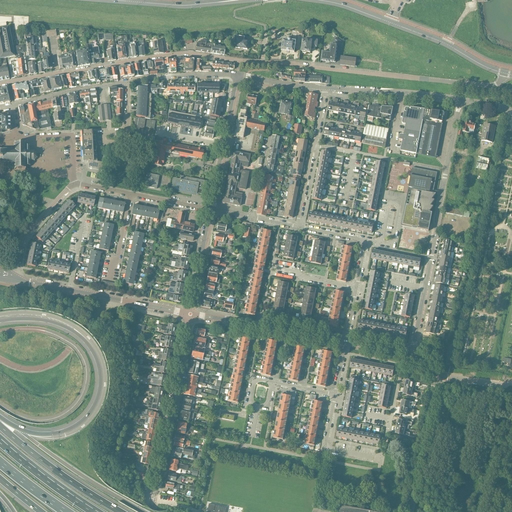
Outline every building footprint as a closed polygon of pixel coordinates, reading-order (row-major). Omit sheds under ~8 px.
[(9,26),(0,28),(0,59),(14,57),(9,26)] [(128,59),(126,46),(126,44),(127,43),(126,36),(123,37),(115,38),(118,60),(128,59)] [(233,44),(236,44),(235,48),(247,50),(247,47),(248,47),(248,45),(248,44),(248,42),(241,41),(241,37),(234,36),(233,44)] [(204,53),(205,44),(206,41),(201,40),(200,43),(197,42),(197,45),(196,45),(195,51),(204,53)] [(291,41),(288,40),(287,41),(283,40),(282,50),(281,50),(281,51),(282,51),(286,51),(286,52),(287,52),(287,51),(289,52),(294,52),(294,53),(294,52),(295,42),(296,42),(295,42),(291,41)] [(307,40),(303,40),(303,41),(302,48),(302,52),(303,52),(303,53),(306,54),(306,53),(310,53),(310,49),(313,49),(313,47),(316,47),(317,42),(310,41),(310,42),(307,42),(307,40)] [(161,41),(152,42),(154,55),(163,54),(161,41)] [(87,45),(87,51),(89,65),(95,64),(94,60),(100,59),(98,47),(92,48),(92,44),(87,45)] [(219,45),(219,46),(212,45),(211,48),(212,48),(211,54),(223,56),(225,47),(221,46),(221,45),(220,45),(219,45)] [(321,53),(320,62),(326,63),(329,63),(334,64),(337,46),(330,45),(329,54),(321,53)] [(27,75),(25,61),(25,59),(20,59),(19,53),(24,53),(23,46),(14,47),(16,62),(10,62),(12,77),(13,77),(13,76),(17,76),(18,76),(18,77),(26,75),(27,75)] [(115,61),(113,47),(110,47),(110,51),(106,51),(108,62),(115,61)] [(89,65),(87,51),(75,52),(78,67),(89,65)] [(52,69),(50,56),(48,56),(48,53),(42,54),(43,57),(42,57),(42,59),(44,70),(52,69)] [(74,53),(67,55),(67,57),(69,69),(76,67),(75,62),(74,62),(74,59),(75,59),(74,53)] [(60,56),(60,58),(57,58),(59,68),(59,71),(69,69),(67,57),(67,55),(60,56)] [(356,59),(341,57),(340,65),(355,67),(356,59)] [(183,58),(175,59),(175,60),(176,64),(176,67),(184,66),(183,59),(183,58)] [(164,70),(163,65),(166,65),(169,64),(168,61),(169,61),(168,59),(157,60),(159,69),(159,70),(156,70),(157,75),(165,74),(164,70)] [(193,60),(186,59),(183,59),(184,66),(184,72),(193,72),(193,61),(193,60)] [(211,71),(211,66),(210,66),(207,66),(203,66),(201,66),(201,64),(201,61),(196,60),(195,72),(211,71)] [(35,62),(28,63),(29,75),(37,74),(35,62)] [(132,66),(126,67),(127,78),(134,77),(132,66)] [(0,81),(9,79),(7,67),(0,68),(0,81)] [(120,80),(127,78),(126,67),(118,69),(120,80)] [(106,79),(105,69),(98,70),(99,76),(99,80),(102,80),(106,79)] [(291,75),(286,74),(282,73),(282,69),(278,69),(278,73),(280,73),(279,78),(292,81),(293,76),(291,76),(291,75)] [(306,71),(294,70),(294,76),(294,81),(305,83),(305,75),(306,71)] [(76,86),(76,84),(75,82),(73,82),(72,79),(71,75),(66,75),(69,88),(77,87),(77,86),(76,86)] [(64,76),(58,77),(61,89),(67,87),(64,76)] [(61,89),(58,77),(48,79),(51,91),(61,89)] [(51,91),(48,79),(42,81),(44,94),(51,92),(51,91)] [(41,81),(29,83),(31,97),(44,95),(44,94),(42,81),(41,81)] [(27,84),(17,85),(21,100),(29,98),(27,84)] [(164,89),(164,84),(160,84),(154,85),(153,85),(150,85),(151,95),(161,93),(161,90),(164,89)] [(17,85),(11,87),(14,101),(21,100),(17,85)] [(194,86),(186,85),(186,92),(189,93),(189,95),(192,95),(192,93),(194,93),(194,86)] [(137,93),(137,97),(150,99),(151,95),(151,94),(148,94),(147,87),(147,86),(145,86),(144,86),(142,86),(141,86),(139,87),(137,87),(136,88),(135,88),(135,89),(134,90),(134,91),(134,92),(137,93)] [(6,87),(0,88),(0,104),(10,103),(6,87)] [(116,97),(117,90),(116,87),(108,88),(109,95),(111,94),(111,97),(112,97),(116,97)] [(89,99),(88,91),(79,92),(80,99),(80,100),(84,99),(84,103),(90,103),(90,99),(89,99)] [(67,96),(69,105),(79,103),(77,93),(68,94),(67,96)] [(316,105),(318,95),(309,94),(307,103),(315,105),(316,105)] [(257,97),(248,95),(246,104),(256,105),(257,97)] [(67,108),(66,97),(58,99),(60,112),(60,113),(61,121),(66,120),(65,115),(64,115),(63,110),(62,108),(67,108)] [(150,104),(151,99),(150,99),(137,97),(137,107),(150,109),(151,104),(150,104)] [(61,121),(60,113),(60,112),(58,99),(51,100),(51,101),(52,108),(56,108),(57,114),(53,114),(54,123),(61,122),(61,121)] [(47,113),(48,109),(52,108),(51,101),(42,103),(42,102),(37,103),(37,104),(34,105),(37,121),(38,129),(50,127),(48,118),(47,113)] [(293,104),(281,102),(279,114),(288,116),(290,116),(293,104)] [(315,113),(314,113),(315,105),(307,103),(305,116),(314,117),(315,113)] [(37,121),(34,105),(33,104),(27,106),(31,123),(30,123),(32,129),(35,130),(38,129),(37,121)] [(100,122),(105,121),(110,121),(108,105),(98,107),(100,122)] [(27,106),(22,107),(24,116),(23,116),(24,117),(26,124),(30,123),(31,123),(27,106)] [(244,138),(247,118),(245,117),(247,107),(241,106),(237,128),(236,128),(235,132),(236,132),(235,136),(244,138)] [(390,121),(393,108),(369,106),(367,116),(373,118),(390,121)] [(256,107),(255,111),(253,111),(252,114),(251,119),(255,119),(259,120),(259,119),(264,120),(264,119),(266,119),(267,116),(264,115),(263,117),(258,116),(259,113),(258,113),(259,108),(256,107)] [(416,154),(422,123),(425,110),(411,108),(410,109),(406,108),(405,109),(404,112),(404,111),(403,119),(402,123),(403,124),(405,125),(403,135),(401,135),(399,135),(399,140),(398,139),(398,140),(402,141),(400,151),(416,154)] [(445,112),(431,111),(425,110),(422,123),(416,154),(436,158),(445,112)] [(150,114),(136,112),(136,116),(136,117),(145,118),(145,119),(149,120),(150,114)] [(10,131),(10,114),(0,115),(0,123),(1,123),(1,127),(0,126),(0,133),(1,133),(1,131),(10,131)] [(30,123),(26,124),(24,117),(23,116),(20,117),(22,125),(32,129),(30,123)] [(135,118),(134,125),(137,126),(135,137),(142,138),(142,135),(144,135),(145,131),(143,130),(144,127),(154,129),(155,121),(149,120),(149,121),(145,120),(145,119),(137,118),(135,118)] [(264,131),(265,124),(258,122),(259,120),(255,119),(251,119),(248,118),(246,128),(259,130),(264,131)] [(474,130),(475,125),(471,124),(471,122),(470,122),(470,121),(469,121),(465,120),(464,125),(463,125),(462,127),(463,128),(462,132),(470,133),(473,134),(474,130)] [(212,122),(207,121),(205,131),(213,133),(214,126),(215,121),(212,121),(212,122)] [(389,129),(365,124),(363,135),(387,140),(388,133),(389,129)] [(495,127),(485,124),(481,141),(492,143),(495,127)] [(95,131),(81,132),(83,162),(88,162),(88,168),(101,171),(103,163),(96,161),(95,131)] [(387,140),(363,135),(361,143),(385,148),(387,140)] [(278,144),(280,137),(273,136),(271,143),(278,144)] [(202,160),(203,150),(201,150),(201,149),(167,142),(168,140),(163,139),(163,138),(157,137),(156,141),(157,142),(153,165),(162,166),(162,164),(163,164),(165,153),(170,154),(170,153),(202,160)] [(308,141),(298,139),(297,144),(297,145),(309,148),(309,147),(309,146),(307,145),(308,141)] [(37,158),(36,154),(37,154),(37,153),(36,154),(34,151),(34,150),(33,151),(29,151),(29,146),(30,146),(29,145),(29,146),(25,146),(25,143),(25,142),(24,143),(15,143),(14,143),(14,144),(14,146),(14,147),(14,149),(11,149),(11,148),(11,149),(8,149),(8,148),(7,148),(7,149),(4,149),(4,148),(3,148),(3,149),(1,149),(1,148),(0,148),(0,163),(1,163),(1,164),(1,163),(4,163),(4,164),(5,164),(5,163),(8,163),(8,164),(8,163),(11,163),(11,164),(12,164),(12,163),(14,163),(14,166),(15,166),(14,169),(14,170),(15,169),(24,169),(25,170),(25,169),(25,168),(25,166),(29,166),(29,167),(30,166),(29,166),(29,161),(33,161),(34,161),(36,158),(37,158)] [(309,148),(297,145),(297,144),(295,143),(295,147),(297,147),(296,151),(305,153),(306,149),(308,149),(309,149),(309,148)] [(305,153),(296,151),(295,156),(295,157),(307,159),(307,158),(306,157),(304,157),(305,153)] [(232,159),(229,173),(228,173),(227,181),(227,182),(224,195),(223,195),(222,203),(239,206),(242,194),(235,192),(236,188),(245,190),(249,172),(239,170),(240,166),(247,168),(250,155),(232,152),(231,159),(232,159)] [(307,159),(295,157),(295,156),(293,155),(293,158),(295,159),(294,163),(303,165),(304,161),(306,161),(307,160),(307,159)] [(487,171),(489,160),(478,157),(476,168),(487,171)] [(302,169),(303,165),(294,163),(293,167),(291,167),(291,169),(304,171),(305,170),(304,169),(302,169)] [(273,170),(274,167),(274,166),(267,165),(266,171),(273,173),(273,170)] [(432,200),(436,194),(433,194),(437,173),(412,168),(408,188),(412,188),(411,190),(408,205),(406,205),(402,225),(417,228),(417,229),(428,231),(432,213),(429,212),(433,207),(430,206),(434,200),(432,200)] [(301,177),(301,172),(303,173),(304,173),(304,172),(304,171),(293,169),(291,169),(290,174),(292,174),(291,175),(301,177)] [(483,181),(485,171),(475,169),(474,179),(483,181)] [(159,176),(147,174),(146,179),(145,183),(144,187),(156,189),(159,176)] [(201,195),(204,181),(180,176),(179,180),(174,179),(173,181),(172,182),(171,187),(172,188),(171,190),(191,194),(192,192),(195,192),(195,193),(201,195)] [(299,183),(290,181),(289,186),(289,187),(301,189),(301,188),(300,187),(299,187),(299,183)] [(301,189),(289,187),(289,186),(287,185),(287,188),(289,188),(288,193),(297,195),(298,190),(300,191),(301,190),(301,189)] [(296,199),(297,195),(288,193),(286,193),(286,197),(287,197),(287,199),(299,201),(299,200),(299,199),(298,199),(296,199)] [(298,202),(299,201),(287,199),(287,197),(286,197),(285,197),(284,200),(286,200),(286,205),(295,206),(296,202),(297,203),(298,202)] [(69,200),(65,205),(71,210),(75,206),(69,200)] [(65,205),(61,209),(68,214),(71,210),(65,205)] [(295,206),(286,205),(285,209),(284,210),(296,213),(297,212),(296,211),(294,210),(295,206)] [(462,217),(463,211),(446,208),(445,213),(462,217)] [(61,209),(58,213),(64,218),(68,214),(61,209)] [(296,213),(284,210),(285,209),(283,209),(282,212),(284,212),(283,216),(292,218),(293,214),(295,214),(296,214),(296,213)] [(58,213),(54,217),(61,222),(64,218),(58,213)] [(174,221),(171,221),(169,227),(173,228),(192,233),(193,229),(194,229),(194,226),(194,225),(183,223),(185,214),(178,213),(176,221),(174,221)] [(54,217),(50,221),(57,226),(61,222),(54,217)] [(50,221),(47,225),(53,230),(57,226),(50,221)] [(225,229),(226,225),(218,224),(217,225),(216,227),(217,228),(216,230),(229,233),(229,230),(225,229)] [(47,225),(43,229),(50,234),(53,230),(47,225)] [(43,229),(40,233),(46,238),(50,234),(43,229)] [(260,281),(262,273),(260,272),(261,267),(263,268),(263,267),(263,266),(265,258),(267,249),(268,241),(270,232),(261,230),(259,239),(258,247),(256,256),(254,264),(254,265),(253,264),(253,267),(252,271),(253,271),(251,280),(250,286),(250,288),(248,297),(246,305),(245,314),(254,316),(254,315),(255,311),(255,307),(257,298),(259,290),(260,281)] [(193,238),(193,236),(183,234),(183,232),(180,232),(179,239),(192,242),(192,241),(193,241),(193,239),(193,238)] [(40,233),(36,237),(42,243),(46,238),(40,233)] [(347,247),(343,246),(336,281),(346,283),(352,248),(352,247),(347,246),(347,247)] [(190,254),(190,252),(173,248),(172,251),(177,252),(182,253),(181,256),(189,257),(190,256),(190,254)] [(211,256),(220,258),(220,254),(224,255),(225,252),(213,249),(212,252),(211,253),(211,255),(211,256)] [(210,264),(225,267),(225,264),(219,263),(219,260),(211,258),(210,264)] [(216,275),(217,270),(222,271),(223,269),(209,266),(208,273),(216,275)] [(185,279),(185,277),(173,275),(170,274),(170,277),(172,277),(172,280),(184,282),(185,282),(185,280),(185,279)] [(220,277),(217,276),(208,274),(206,281),(215,283),(218,283),(220,277)] [(206,283),(205,289),(213,291),(214,288),(219,289),(219,286),(206,283)] [(212,292),(205,291),(203,297),(211,299),(212,296),(214,296),(214,294),(212,294),(212,292)] [(340,292),(334,291),(328,326),(337,327),(344,293),(344,292),(340,291),(340,292)] [(178,296),(166,294),(166,297),(169,298),(169,300),(173,301),(173,302),(179,303),(179,302),(180,303),(180,302),(181,302),(181,300),(181,298),(177,297),(178,296)] [(201,307),(210,309),(211,305),(214,305),(214,302),(212,301),(203,300),(202,303),(201,304),(201,305),(201,306),(201,307)] [(240,335),(239,344),(237,352),(235,361),(234,369),(233,369),(232,372),(232,376),(231,384),(229,393),(227,401),(237,403),(238,394),(240,386),(242,377),(240,377),(241,372),(243,373),(243,371),(245,362),(246,354),(248,345),(250,337),(240,335)] [(208,347),(209,341),(195,338),(194,342),(193,342),(193,345),(194,345),(195,344),(208,347)] [(273,341),(268,340),(261,375),(270,377),(277,342),(277,341),(274,340),(273,341)] [(301,347),(295,346),(289,380),(298,382),(304,347),(305,346),(301,345),(301,347)] [(204,349),(193,347),(192,353),(210,356),(210,353),(204,351),(204,349)] [(323,351),(321,360),(316,386),(325,387),(332,353),(332,352),(329,351),(328,352),(323,351)] [(169,358),(170,357),(157,354),(154,353),(154,355),(154,356),(157,356),(162,357),(161,360),(169,361),(170,359),(169,358)] [(210,356),(192,353),(191,358),(202,361),(202,358),(209,360),(210,356)] [(167,371),(167,369),(154,366),(154,367),(153,369),(155,369),(155,372),(166,374),(167,374),(167,372),(167,371)] [(203,379),(197,378),(187,376),(186,381),(202,384),(203,379)] [(419,384),(405,381),(404,388),(412,389),(413,385),(419,387),(419,384)] [(412,389),(404,388),(403,394),(417,397),(417,394),(411,393),(412,389)] [(162,399),(162,397),(162,395),(149,392),(145,391),(145,393),(154,395),(154,398),(154,399),(161,400),(161,399),(162,399)] [(282,395),(280,404),(274,438),(283,440),(291,397),(289,396),(282,395)] [(319,402),(315,401),(313,401),(305,444),(314,446),(322,403),(322,402),(319,401),(319,402)] [(416,403),(402,401),(400,407),(408,409),(409,405),(415,406),(416,403)] [(190,405),(183,403),(181,409),(189,411),(190,405)] [(408,409),(400,407),(399,414),(413,417),(414,414),(407,412),(408,409)] [(157,420),(158,415),(156,414),(156,412),(147,410),(146,416),(141,415),(140,417),(149,418),(150,419),(157,420)] [(181,411),(179,420),(188,422),(188,421),(189,422),(190,418),(189,417),(189,413),(181,411)] [(234,416),(220,413),(218,419),(233,421),(234,416)] [(412,423),(398,420),(397,427),(404,428),(405,425),(411,426),(412,423)] [(156,425),(149,424),(141,422),(141,424),(147,426),(146,429),(148,429),(155,431),(156,425)] [(194,428),(191,427),(186,426),(186,423),(178,422),(178,423),(177,424),(178,425),(177,427),(194,430),(195,429),(194,429),(194,428)] [(193,433),(193,430),(194,431),(194,430),(177,427),(177,430),(176,431),(176,432),(176,433),(187,435),(188,432),(193,433)] [(404,428),(397,427),(395,434),(409,436),(410,433),(404,432),(404,428)] [(154,436),(147,434),(139,433),(134,432),(134,434),(142,435),(142,436),(145,436),(144,440),(153,441),(154,436)] [(183,437),(175,436),(174,441),(189,444),(189,442),(185,441),(183,440),(183,437)] [(192,454),(192,451),(182,449),(182,452),(181,451),(173,449),(171,457),(180,458),(181,454),(188,456),(191,456),(192,454)] [(188,468),(188,466),(177,464),(178,461),(171,460),(170,465),(182,467),(188,468)] [(181,476),(168,474),(167,480),(180,482),(181,480),(181,476)]
